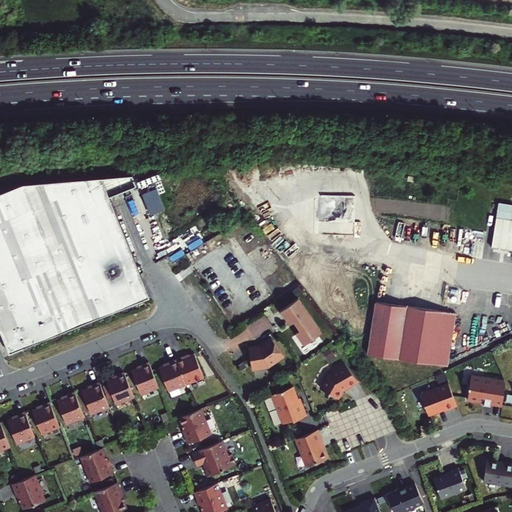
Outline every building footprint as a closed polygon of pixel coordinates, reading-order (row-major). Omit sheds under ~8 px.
[(0,192),(0,330),(9,353),(149,295),(132,255),(108,195),(121,190),(135,185),(131,174),(21,184),(0,192)] [(511,204),(498,202),(490,247),(511,250),(511,219),(511,214),(511,204)] [(441,305),(360,298),(355,350),(436,357),(441,305)] [(314,333),(291,300),(274,313),(282,325),(287,323),(292,331),(289,334),(297,346),(314,333)] [(508,312),(478,309),(477,319),(507,322),(508,312)] [(286,354),(273,339),(263,347),(249,348),(252,368),(270,367),(286,354)] [(183,356),(176,358),(186,383),(204,376),(194,354),(184,358),(183,356)] [(186,383),(176,358),(168,361),(170,364),(159,368),(168,390),(186,383)] [(158,386),(148,361),(141,364),(142,367),(131,371),(140,393),(158,386)] [(358,380),(345,363),(341,365),(332,370),(333,372),(328,375),(320,388),(337,398),(342,389),(358,380)] [(133,396),(124,371),(116,374),(117,377),(107,381),(116,403),(133,396)] [(443,373),(436,376),(439,383),(445,380),(443,373)] [(506,380),(471,375),(467,400),(483,403),(483,404),(490,405),(490,404),(501,406),(506,380)] [(109,406),(99,381),(91,384),(93,386),(82,391),(91,413),(109,406)] [(439,409),(443,407),(444,408),(444,409),(445,409),(446,409),(447,409),(457,405),(448,383),(420,394),(429,414),(438,411),(439,409)] [(291,386),(271,395),(282,423),(292,420),(292,421),(305,416),(298,398),(296,399),(291,386)] [(84,416),(74,391),(67,394),(68,396),(57,401),(66,423),(84,416)] [(59,426),(49,401),(42,404),(43,406),(32,410),(41,433),(59,426)] [(188,443),(210,434),(200,408),(179,416),(184,429),(183,430),(188,443)] [(34,435),(24,411),(17,414),(18,416),(7,420),(16,443),(34,435)] [(0,449),(9,445),(0,422),(0,449)] [(320,441),(316,430),(294,439),(305,467),(325,458),(322,449),(320,448),(318,443),(319,443),(320,442),(320,441)] [(223,439),(196,448),(197,449),(191,451),(196,464),(202,462),(203,461),(208,473),(236,463),(233,453),(228,454),(223,439)] [(104,447),(83,455),(93,481),(116,472),(111,459),(109,459),(104,447)] [(511,463),(481,458),(478,480),(507,484),(508,479),(511,479),(511,463)] [(446,467),(429,474),(438,494),(462,483),(453,462),(445,465),(446,467)] [(34,474),(12,483),(17,496),(19,496),(24,508),(44,500),(34,474)] [(118,482),(97,490),(105,511),(116,511),(130,507),(125,494),(123,494),(118,482)] [(214,483),(191,492),(197,505),(199,505),(201,511),(217,511),(224,509),(214,483)] [(397,487),(384,492),(392,511),(396,511),(405,508),(406,510),(414,507),(413,506),(421,502),(414,483),(398,489),(397,487)] [(360,505),(343,511),(379,511),(373,496),(359,502),(360,505)] [(251,507),(253,511),(274,511),(269,500),(251,507)]
